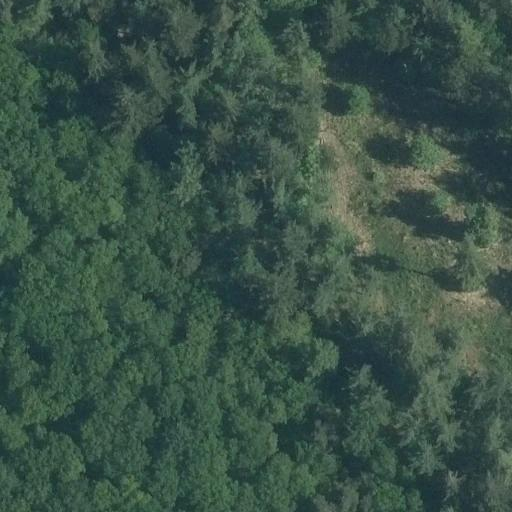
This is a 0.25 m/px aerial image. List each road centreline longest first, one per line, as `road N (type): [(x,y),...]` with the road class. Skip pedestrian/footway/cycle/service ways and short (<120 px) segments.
road 1 (unknown): [(114,0),(133,96),(195,158),(249,196),(451,474),(470,511)]
road 2 (track): [(349,0),(511,99)]
